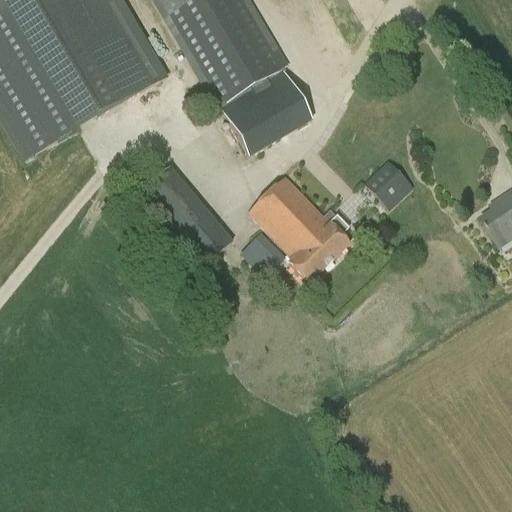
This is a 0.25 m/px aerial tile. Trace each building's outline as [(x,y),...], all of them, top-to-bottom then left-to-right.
[(0,0),(0,123),(12,144),(24,164),(78,132),(161,83),(112,0),(0,0)] [(115,0),(124,17),(134,12),(129,2),(131,0),(115,0)] [(150,0),(162,19),(247,164),(311,126),(281,74),(286,70),(244,0),(150,0)] [(275,0),(315,78),(351,60),(320,0),(275,0)] [(386,165),(362,188),(388,215),(413,192),(386,165)] [(213,263),(233,246),(169,170),(126,206),(190,282),(213,263)] [(284,183),(247,219),(292,264),(287,269),(307,289),(348,249),(339,240),(346,233),(335,222),(328,229),(284,183)] [(511,196),(499,205),(502,210),(480,225),(498,252),(511,242),(511,196)] [(282,265),(257,241),(249,249),(262,261),(253,270),(265,282),(276,271),(282,265)]
